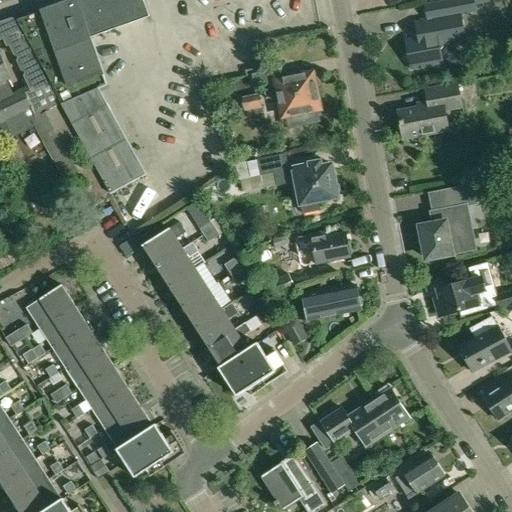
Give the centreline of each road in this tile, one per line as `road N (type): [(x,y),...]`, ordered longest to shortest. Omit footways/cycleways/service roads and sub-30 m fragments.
road 1 (residential): [(211,456),(149,359),(148,323),(107,257),(73,250),(0,290)]
road 2 (residential): [(402,324),(341,0)]
road 3 (residential): [(211,456),(370,337),(402,324)]
road 4 (residential): [(511,507),(402,324)]
